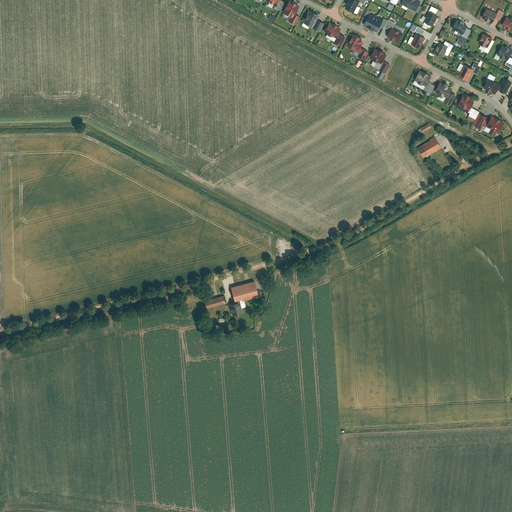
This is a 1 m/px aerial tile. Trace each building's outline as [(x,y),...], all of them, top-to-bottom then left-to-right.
[(360,2),(356,0),(349,0),(345,9),(354,14),(360,2)] [(421,2),(416,0),(403,0),(401,4),(416,12),(421,2)] [(299,7),(289,1),(284,10),(294,15),(299,7)] [(294,15),(284,10),(283,13),(292,19),(294,15)] [(318,15),(308,10),(302,22),(312,27),(318,15)] [(497,15),(487,10),(483,19),(494,24),(497,15)] [(438,17),(430,13),(424,24),(433,28),(438,17)] [(383,21),(370,14),(364,24),(377,31),(383,21)] [(511,19),(506,16),(501,26),(511,31),(511,19)] [(313,29),(319,32),(323,23),(317,20),(313,29)] [(468,28),(456,21),(451,30),(463,37),(468,28)] [(341,29),(330,23),(324,32),(335,38),(341,29)] [(411,24),(409,30),(422,34),(424,29),(411,24)] [(403,33),(391,28),(387,37),(398,43),(403,33)] [(365,39),(354,34),(348,47),(359,52),(365,39)] [(493,39),(484,34),(478,46),(487,51),(493,39)] [(425,39),(417,35),(412,46),(420,50),(425,39)] [(455,45),(461,47),(463,39),(458,37),(455,45)] [(448,48),(440,44),(434,55),(443,59),(448,48)] [(511,51),(511,50),(501,45),(497,54),(508,60),(511,51)] [(387,54),(375,48),(370,58),(382,64),(387,54)] [(364,60),(367,51),(362,49),(359,58),(364,60)] [(386,73),(389,64),(384,62),(380,71),(386,73)] [(475,71),(465,66),(459,79),(469,83),(475,71)] [(431,80),(419,73),(413,82),(426,89),(431,80)] [(507,80),(505,79),(500,91),(506,94),(511,81),(511,77),(509,76),(507,80)] [(499,86),(485,79),(480,89),(494,96),(499,86)] [(452,91),(439,85),(435,94),(448,100),(452,91)] [(474,103),(461,97),(457,106),(469,112),(474,103)] [(466,119),(473,122),(479,111),(471,108),(466,119)] [(504,123),(491,116),(486,127),(498,133),(504,123)] [(429,123),(419,127),(421,132),(431,127),(429,123)] [(437,138),(418,149),(424,159),(443,148),(437,138)] [(255,281),(230,286),(233,302),(259,297),(255,281)] [(226,304),(224,297),(207,302),(209,309),(226,304)] [(240,302),(230,305),(233,317),(243,315),(240,302)]
